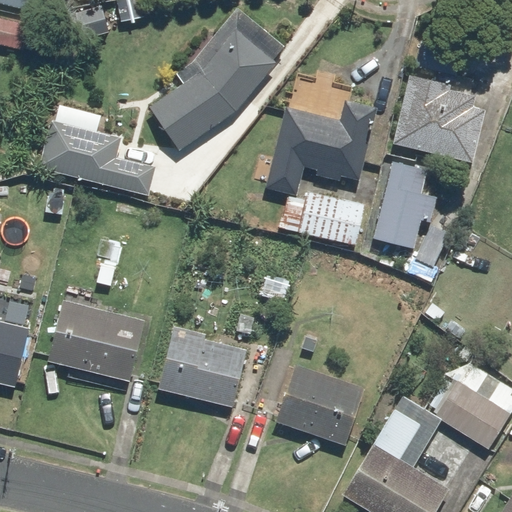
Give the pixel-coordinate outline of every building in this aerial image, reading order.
[(37,0),(0,0),(0,1),(35,10),(37,0)] [(282,60),(278,56),(286,48),(241,5),(178,71),(187,79),(151,105),(182,149),(231,115),(282,60)] [(29,24),(0,16),(0,42),(23,49),(29,24)] [(465,47),(422,38),(416,64),(459,73),(465,47)] [(475,84),(413,70),(397,142),(476,159),(487,109),(470,105),(475,84)] [(345,115),(289,103),(272,185),(290,189),(282,227),(360,244),(369,200),(312,187),(310,195),(300,193),(307,163),(318,165),(316,173),(342,179),(343,174),(365,179),(381,103),(349,96),(345,115)] [(58,102),(43,167),(149,192),(157,163),(121,154),(126,135),(100,129),(103,113),(58,102)] [(429,164),(393,156),(376,234),(418,244),(425,216),(435,218),(441,192),(424,188),(429,164)] [(70,185),(50,184),(47,211),(67,213),(70,185)] [(450,230),(432,222),(417,255),(435,264),(450,230)] [(123,246),(98,240),(90,279),(114,284),(123,246)] [(148,319),(66,297),(49,357),(71,363),(68,375),(128,391),(148,319)] [(33,327),(0,318),(0,379),(19,384),(33,327)] [(252,347),(176,328),(161,386),(237,405),(252,347)] [(492,448),(511,413),(511,382),(458,351),(427,405),(403,391),(344,493),(377,511),(438,511),(451,491),(467,500),(496,450),(492,448)] [(368,385),(297,361),(277,420),(348,444),(368,385)] [(511,511),(511,496),(502,511),(511,511)]
